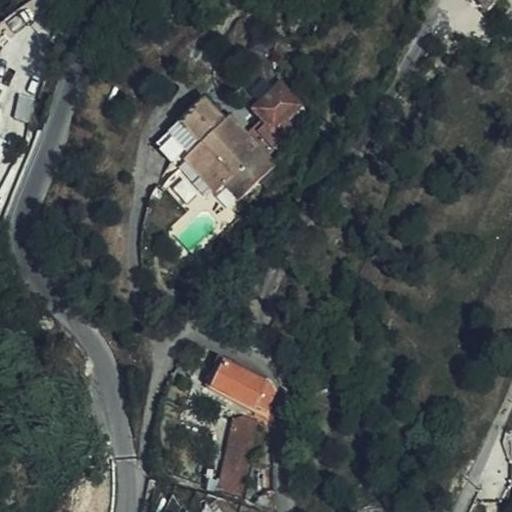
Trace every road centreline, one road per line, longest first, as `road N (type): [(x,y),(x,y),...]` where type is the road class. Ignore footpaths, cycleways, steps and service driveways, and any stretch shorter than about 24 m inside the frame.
road 1 (unclassified): [(119,0),(66,106),(21,222),(21,249),(27,272),(93,342),(107,373),(131,483),(126,511)]
road 2 (track): [(0,332),(54,366),(84,459),(108,479),(131,483)]
road 3 (residential): [(460,511),(511,399)]
